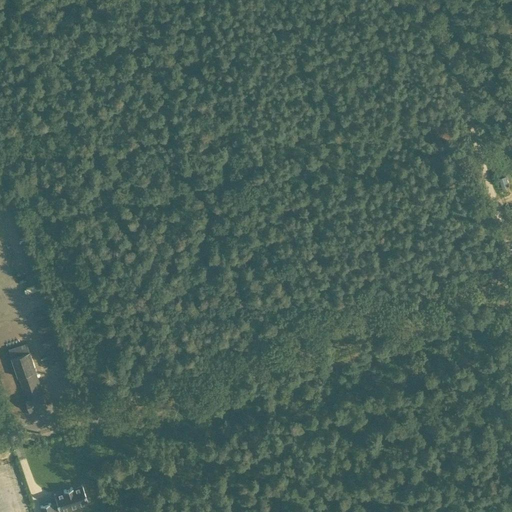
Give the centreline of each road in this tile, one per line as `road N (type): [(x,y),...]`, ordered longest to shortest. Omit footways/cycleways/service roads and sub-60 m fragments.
road 1 (secondary): [(0,438),(511,270)]
road 2 (track): [(511,250),(425,0)]
